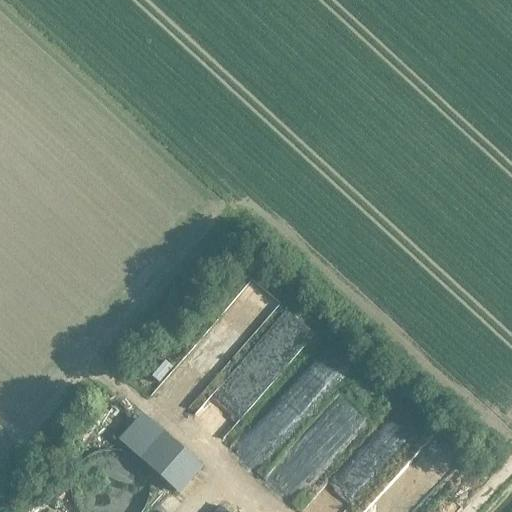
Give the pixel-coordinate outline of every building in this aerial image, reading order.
[(247,290),(222,322),(239,335),(263,303),(247,290)] [(179,359),(209,379),(232,344),(202,324),(179,359)] [(259,388),(294,355),(267,328),(233,360),(259,388)] [(299,366),(227,442),(250,464),(322,389),(299,366)] [(332,397),(312,425),(338,443),(358,415),(332,397)] [(95,471),(108,480),(122,461),(109,451),(95,471)] [(162,471),(168,456),(154,451),(149,466),(162,471)]
